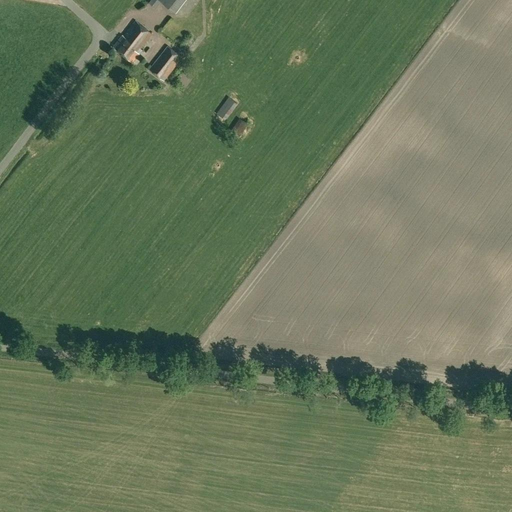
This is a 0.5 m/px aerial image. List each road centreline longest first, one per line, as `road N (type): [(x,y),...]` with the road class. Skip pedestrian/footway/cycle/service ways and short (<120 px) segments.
road 1 (unclassified): [(511,410),(0,349)]
road 2 (unknown): [(0,172),(100,41),(63,0)]
